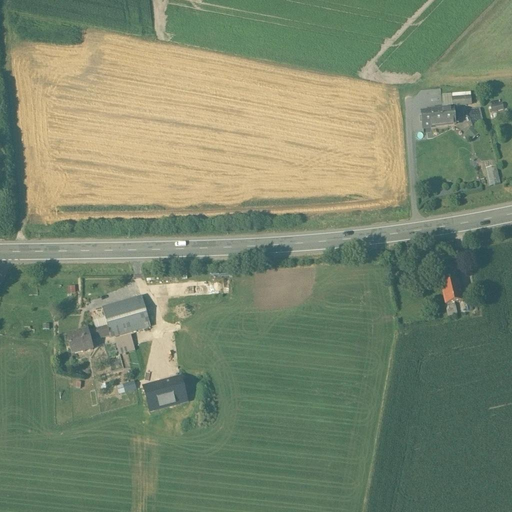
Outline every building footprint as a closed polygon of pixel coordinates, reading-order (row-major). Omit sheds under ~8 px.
[(471,94),(458,94),(442,96),(441,96),(442,96),(441,96),(443,109),(453,108),(453,106),(472,105),(471,103),(472,103),(471,94)] [(443,109),(434,110),(433,112),(421,113),(423,128),(455,125),(453,108),(443,109)] [(474,140),(481,134),(475,127),(468,133),(474,140)] [(489,168),(491,186),(502,184),(500,166),(489,168)] [(459,284),(442,288),(446,307),(463,303),(459,284)] [(142,298),(102,310),(107,327),(110,337),(111,339),(151,327),(142,298)] [(107,327),(89,333),(91,342),(110,337),(107,327)] [(88,332),(67,338),(72,356),(85,352),(85,350),(92,348),(93,350),(91,342),(89,333),(88,332)] [(131,336),(115,340),(118,350),(133,345),(131,336)] [(183,352),(165,357),(168,365),(186,360),(183,352)] [(180,379),(145,389),(151,412),(186,402),(180,379)] [(134,383),(124,386),(126,393),(136,390),(134,383)]
